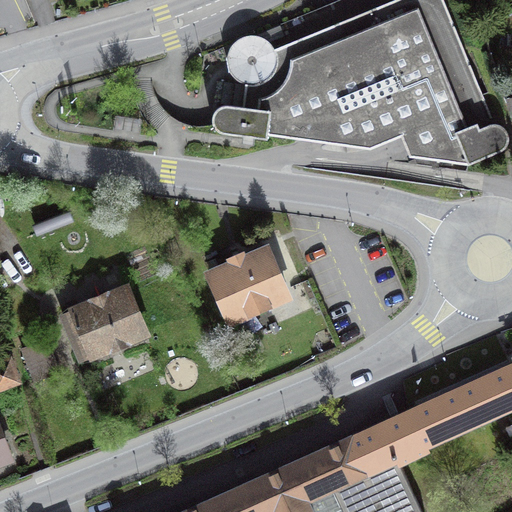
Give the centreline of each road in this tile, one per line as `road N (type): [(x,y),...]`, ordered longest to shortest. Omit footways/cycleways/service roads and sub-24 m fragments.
road 1 (primary): [(13,511),(366,370),(428,330),(490,257)]
road 2 (primary): [(490,257),(381,202),(64,159),(0,137)]
road 3 (primary): [(232,0),(0,81)]
